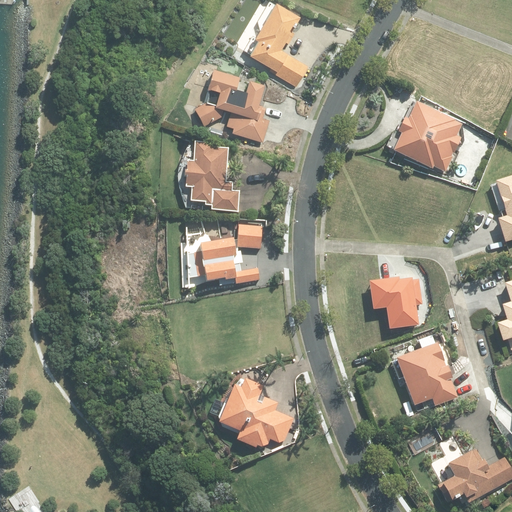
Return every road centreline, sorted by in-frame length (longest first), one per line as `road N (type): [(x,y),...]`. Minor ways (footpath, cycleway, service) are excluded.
road 1 (residential): [(305,244),(426,252),(452,263),(484,390),(477,427)]
road 2 (residential): [(386,511),(320,361),(305,244)]
road 3 (residential): [(305,244),(324,133),(395,0)]
